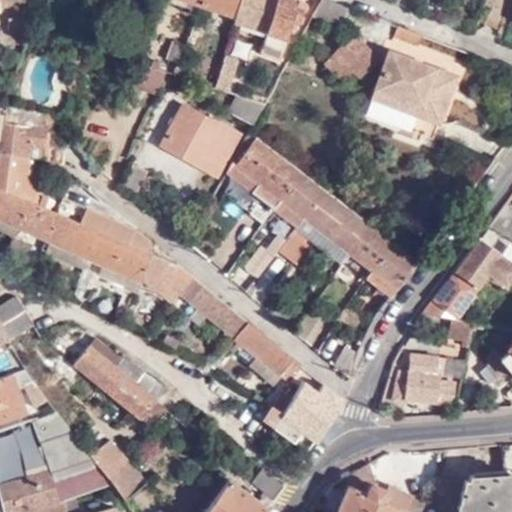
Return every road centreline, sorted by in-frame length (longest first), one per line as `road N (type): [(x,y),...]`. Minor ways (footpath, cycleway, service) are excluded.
road 1 (residential): [(511,169),(383,349),(360,395),(357,439)]
road 2 (residential): [(353,0),(511,61)]
road 3 (secondary): [(357,439),(511,422)]
